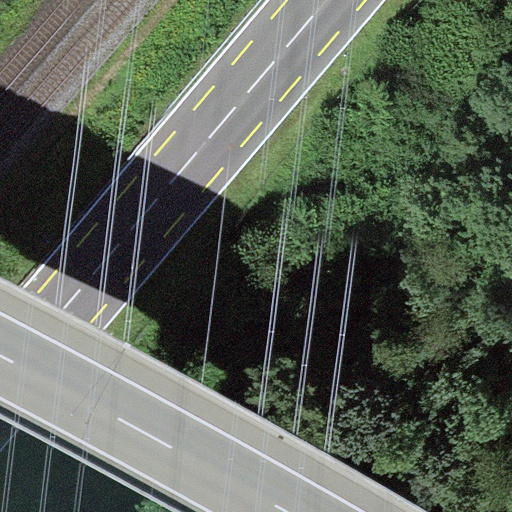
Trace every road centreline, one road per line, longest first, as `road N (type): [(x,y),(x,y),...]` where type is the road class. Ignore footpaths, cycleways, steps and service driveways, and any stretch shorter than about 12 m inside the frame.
road 1 (primary): [(328,0),(0,383)]
road 2 (motorway): [(270,511),(0,356)]
